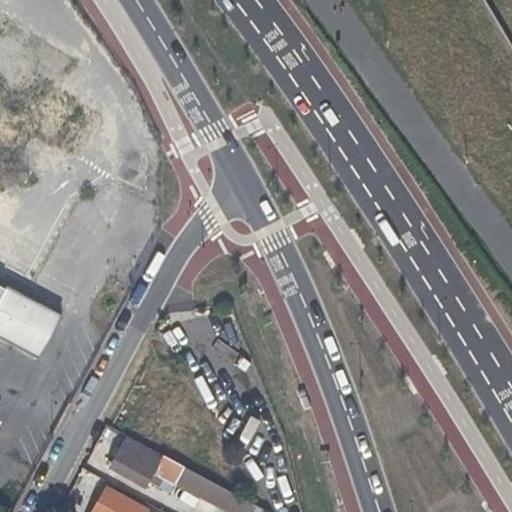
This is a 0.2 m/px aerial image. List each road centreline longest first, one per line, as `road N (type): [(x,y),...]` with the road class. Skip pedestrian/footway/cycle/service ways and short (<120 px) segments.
road 1 (primary): [(511,409),(304,87),(236,0)]
road 2 (residential): [(251,200),(212,220),(167,276),(41,511)]
road 3 (primary): [(251,200),(330,370),(375,511)]
road 4 (unknown): [(86,428),(44,388),(127,204)]
road 5 (primary): [(132,0),(251,200)]
